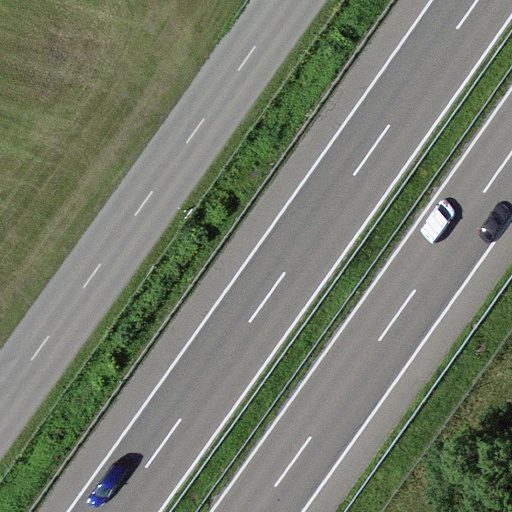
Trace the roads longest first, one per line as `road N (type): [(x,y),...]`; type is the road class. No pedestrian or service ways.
road 1 (motorway): [(480,0),(113,511)]
road 2 (tertiary): [(0,397),(287,0)]
road 3 (motorway): [(254,511),(511,151)]
